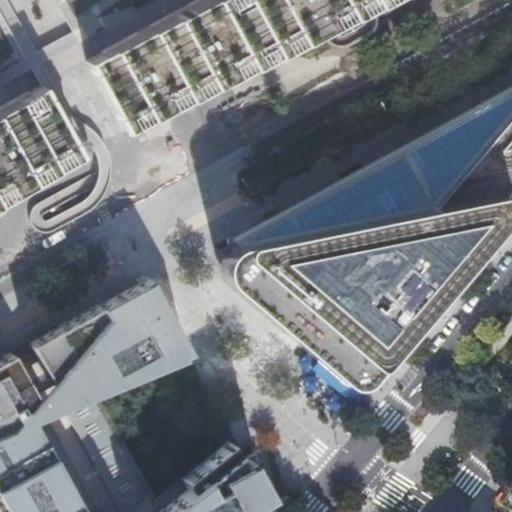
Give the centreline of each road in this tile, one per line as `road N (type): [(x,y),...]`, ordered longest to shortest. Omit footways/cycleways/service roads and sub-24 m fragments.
road 1 (residential): [(511,7),(155,209)]
road 2 (residential): [(155,209),(229,377),(341,468)]
road 3 (residential): [(511,268),(341,468)]
road 4 (residential): [(155,209),(0,293)]
